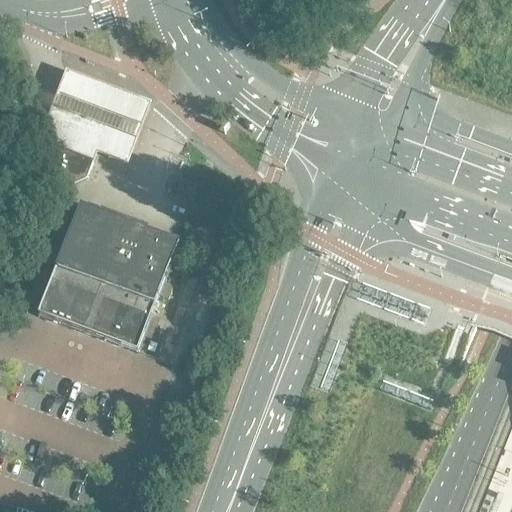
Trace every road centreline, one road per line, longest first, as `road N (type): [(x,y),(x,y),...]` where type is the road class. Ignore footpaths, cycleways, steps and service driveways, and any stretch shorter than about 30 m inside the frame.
road 1 (primary): [(337,172),(205,511)]
road 2 (primary): [(240,511),(354,240)]
road 3 (secondary): [(168,1),(216,79),(337,172)]
road 4 (secondary): [(358,116),(258,72),(201,2)]
road 5 (secondary): [(511,344),(445,511)]
road 6 (primary): [(373,187),(511,242)]
road 7 (unclassified): [(434,9),(400,30),(358,116)]
road 8 (primary): [(511,174),(392,128)]
road 9 (unclassified): [(392,128),(430,39),(434,9)]
road 10 (primary): [(396,232),(511,281)]
road 11 (unclassified): [(48,16),(93,21),(168,1)]
